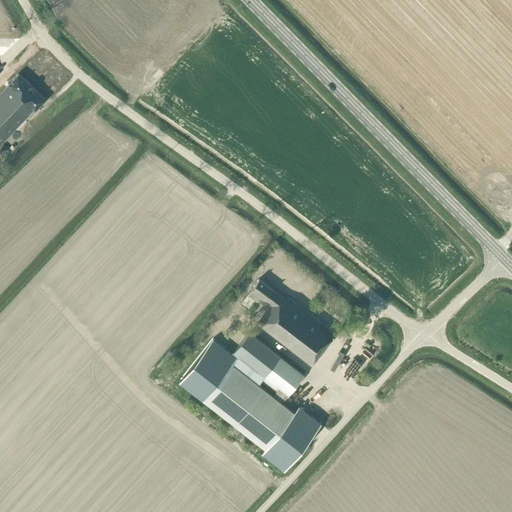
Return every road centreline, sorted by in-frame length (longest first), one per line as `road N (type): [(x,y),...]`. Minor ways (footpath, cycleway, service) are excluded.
road 1 (unclassified): [(422,335),(77,72),(22,0)]
road 2 (primary): [(503,257),(250,0)]
road 3 (unclassified): [(262,511),(422,335)]
